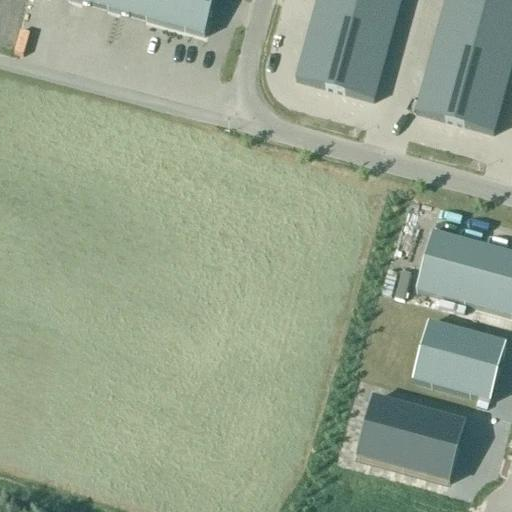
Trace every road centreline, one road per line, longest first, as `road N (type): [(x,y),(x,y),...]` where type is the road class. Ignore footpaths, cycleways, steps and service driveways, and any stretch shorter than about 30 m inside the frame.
road 1 (unclassified): [(511,196),(268,130),(250,115)]
road 2 (unclassified): [(250,115),(223,120),(0,61)]
road 3 (unknown): [(420,0),(377,160)]
